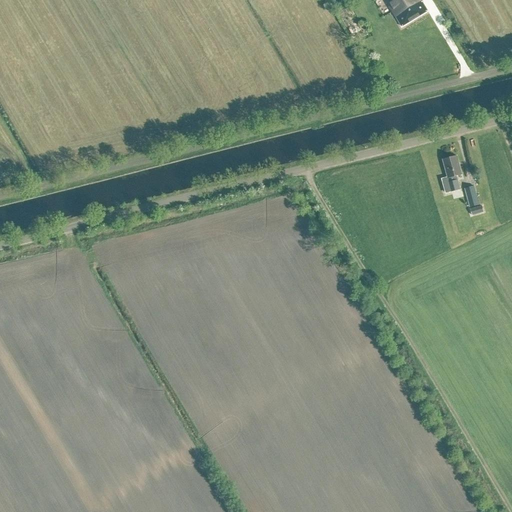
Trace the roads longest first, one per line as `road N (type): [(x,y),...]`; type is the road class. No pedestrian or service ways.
road 1 (unclassified): [(0,245),(511,118)]
road 2 (unclassified): [(0,196),(511,69)]
